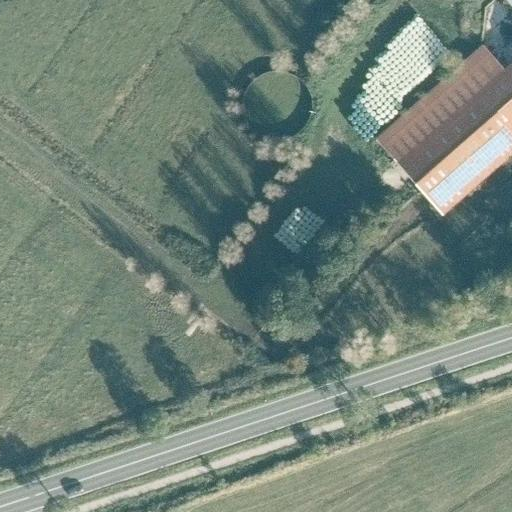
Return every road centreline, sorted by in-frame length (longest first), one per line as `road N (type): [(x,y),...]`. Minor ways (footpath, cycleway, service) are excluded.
road 1 (secondary): [(0,507),(511,339)]
road 2 (track): [(274,364),(0,134)]
